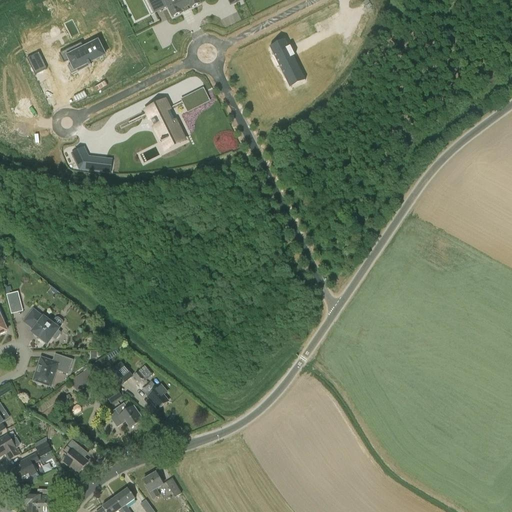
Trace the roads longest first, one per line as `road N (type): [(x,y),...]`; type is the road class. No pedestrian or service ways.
road 1 (unclassified): [(334,316),(432,164),(511,103)]
road 2 (residential): [(334,316),(213,66)]
road 3 (residential): [(71,511),(105,482),(233,431)]
road 4 (unclassified): [(233,431),(284,386),(334,316)]
road 5 (residential): [(194,60),(76,119)]
